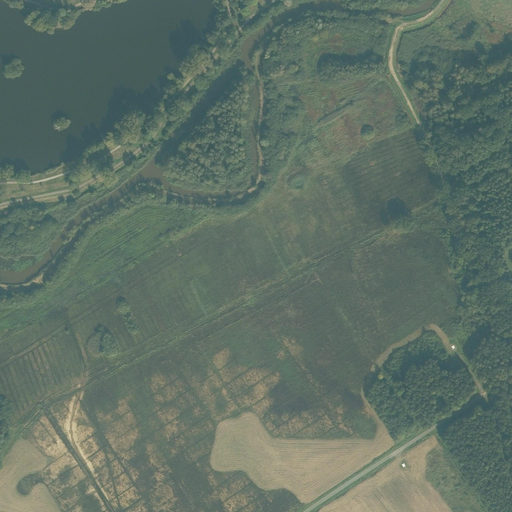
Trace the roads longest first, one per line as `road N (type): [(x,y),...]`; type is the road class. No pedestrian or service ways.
road 1 (track): [(511,338),(390,64)]
road 2 (track): [(307,511),(511,376)]
